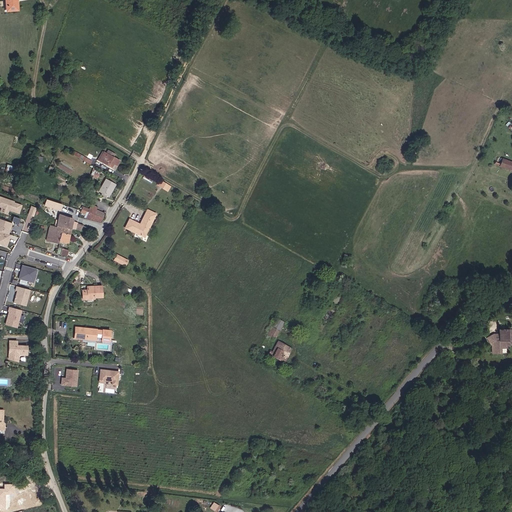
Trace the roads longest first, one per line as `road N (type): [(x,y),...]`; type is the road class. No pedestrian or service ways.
road 1 (unclassified): [(511,282),(449,336),(297,511)]
road 2 (residential): [(67,511),(45,439),(45,328),(51,298),(71,267)]
road 3 (track): [(139,162),(223,0)]
road 4 (residential): [(71,267),(139,162)]
